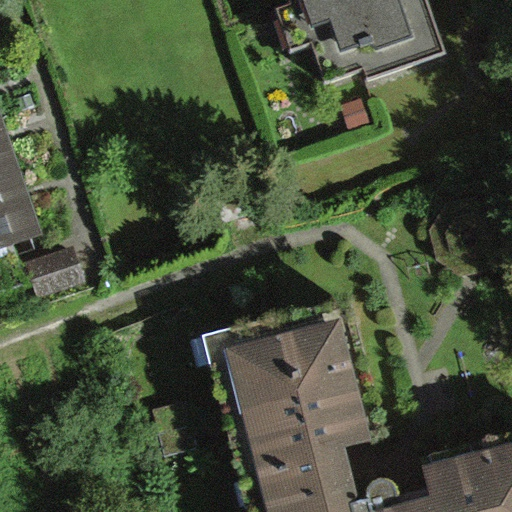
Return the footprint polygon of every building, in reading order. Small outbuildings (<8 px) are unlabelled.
[(291,0),(321,91),(426,56),(407,0),(291,0)] [(0,245),(31,235),(0,147),(0,245)] [(23,265),(33,296),(73,283),(62,252),(23,265)] [(337,308),(212,339),(255,511),(511,511),(511,445),(381,479),(337,308)] [(180,407),(151,413),(161,459),(190,453),(180,407)]
